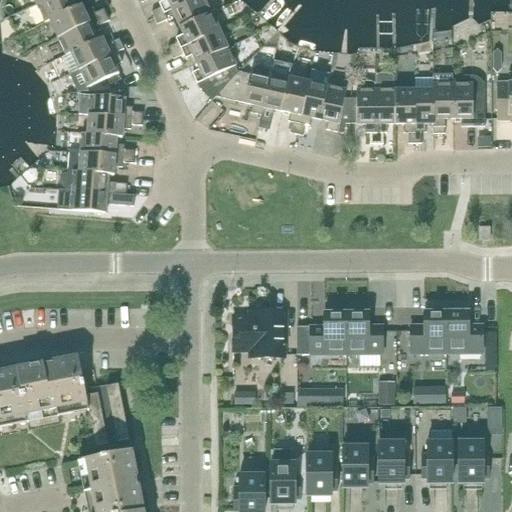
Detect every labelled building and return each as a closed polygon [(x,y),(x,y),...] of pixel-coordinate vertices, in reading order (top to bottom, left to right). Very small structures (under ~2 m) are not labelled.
[(49,0),(37,6),(45,24),(50,22),(50,21),(76,9),(76,8),(73,1),(76,0),(49,0)] [(154,20),(197,0),(166,0),(167,1),(160,5),(162,9),(151,14),(154,20)] [(180,29),(212,14),(204,0),(197,0),(154,20),(157,26),(167,21),(169,25),(176,22),(180,29)] [(92,10),(85,14),(81,6),(76,8),(76,9),(50,21),(50,22),(58,39),(107,16),(104,10),(94,15),(92,10)] [(170,55),(220,32),(212,14),(180,29),(183,36),(176,40),(178,44),(167,49),(170,55)] [(100,26),(110,22),(107,16),(58,39),(66,57),(71,54),(97,41),(97,40),(94,33),(101,30),(100,26)] [(196,64),(227,49),(220,32),(170,55),(173,61),(183,56),(185,60),(192,56),(196,64)] [(119,40),(105,46),(102,38),(97,40),(97,41),(71,54),(79,71),(117,53),(123,50),(119,40)] [(212,102),(217,97),(238,73),(227,49),(196,64),(199,71),(192,75),(199,91),(201,90),(203,94),(212,102)] [(115,67),(122,63),(117,53),(79,71),(87,89),(107,80),(110,86),(121,81),(115,67)] [(268,71),(265,69),(261,68),(256,68),(253,70),(252,70),(251,76),(239,73),(238,73),(217,97),(217,98),(252,106),(250,114),(261,117),(271,75),(271,74),(268,71)] [(511,74),(508,74),(508,84),(496,84),(496,122),(511,122),(511,74)] [(282,113),(290,79),(271,75),(261,117),(260,123),(271,126),(274,111),(282,113)] [(296,136),(309,83),(290,79),(282,113),(290,115),(288,123),(292,124),(290,135),(296,136)] [(319,121),(327,87),(309,83),(296,136),(303,138),(305,127),(309,128),(311,120),(319,121)] [(445,120),(453,120),(453,85),(433,85),(433,91),(434,91),(433,126),(433,135),(445,135),(445,120)] [(473,90),(473,85),(453,85),(453,120),(461,120),(461,128),(479,128),(479,116),(473,116),(473,114),(485,114),(485,90),(473,90)] [(345,99),(347,91),(327,87),(319,121),(327,123),(325,131),(343,135),(345,125),(351,125),(351,99),(345,99)] [(376,90),(373,88),(369,87),(364,87),(361,88),(357,91),(356,99),(351,99),(351,125),(356,125),(356,126),(365,126),(365,134),(369,134),(370,146),(376,146),(376,91),(376,90)] [(387,126),(395,126),(396,91),(376,91),(376,146),(383,145),(383,134),(387,134),(387,126)] [(408,145),(415,145),(415,91),(396,91),(395,126),(403,126),(403,134),(408,134),(408,145)] [(433,126),(434,91),(433,91),(415,91),(415,145),(421,145),(421,134),(425,134),(425,126),(433,126)] [(124,108),(125,99),(90,97),(89,117),(143,121),(143,114),(132,113),(132,109),(124,108)] [(142,127),(143,121),(89,117),(87,135),(87,136),(116,138),(122,139),(122,130),(131,131),(131,126),(142,127)] [(87,136),(87,135),(82,135),(81,154),(134,159),(135,152),(124,151),(124,147),(116,146),(116,138),(87,136)] [(134,165),(134,159),(81,154),(79,173),(79,174),(108,176),(108,177),(113,177),(114,168),(122,169),(123,164),(134,165)] [(79,174),(79,173),(68,172),(68,174),(64,175),(61,178),(61,185),(63,188),(66,190),(66,192),(72,192),(126,196),(126,190),(115,189),(116,185),(107,184),(108,177),(108,176),(79,174)] [(125,203),(126,196),(72,192),(71,212),(105,215),(106,206),(114,207),(114,202),(125,203)] [(490,242),(490,234),(490,229),(479,229),(479,242),(490,242)] [(414,354),(449,354),(449,311),(427,312),(427,324),(414,324),(414,354)] [(449,311),(449,354),(485,354),(485,325),(471,325),(471,311),(449,311)] [(321,355),(356,354),(356,312),(334,312),(334,324),(321,324),(321,346),(321,355)] [(356,312),(356,354),(392,354),(392,353),(392,324),(377,324),(377,312),(356,312)] [(283,345),(285,344),(284,313),(256,313),(256,319),(232,319),(232,351),(251,351),(251,359),(283,359),(283,345)] [(496,334),(486,334),(486,371),(497,371),(497,350),(496,334)] [(42,365),(16,370),(27,423),(28,423),(26,415),(56,410),(57,418),(58,417),(57,409),(86,404),(87,412),(88,411),(85,397),(78,358),(52,363),(51,357),(40,359),(42,365)] [(0,420),(25,416),(27,424),(27,423),(16,370),(0,373),(0,420)] [(117,443),(128,440),(118,385),(106,388),(117,443)] [(394,385),(381,385),(381,407),(394,407),(394,385)] [(342,391),(327,391),(328,406),(342,406),(342,391)] [(445,391),(429,391),(429,405),(445,405),(445,391)] [(280,394),(279,394),(279,405),(294,405),(294,394),(280,394)] [(97,395),(85,397),(88,411),(95,447),(107,445),(97,395)] [(464,395),(452,395),(452,404),(464,404),(464,395)] [(224,402),(225,420),(246,420),(246,402),(224,402)] [(427,440),(427,456),(421,456),(421,480),(428,480),(428,484),(452,484),(451,440),(427,440)] [(458,440),(459,484),(483,484),(483,480),(489,479),(489,455),(483,455),(482,440),(458,440)] [(403,441),(379,441),(379,485),(403,485),(403,480),(410,480),(410,456),(403,456),(403,441)] [(367,445),(343,445),(343,489),(367,489),(367,484),(374,484),(373,460),(367,460),(367,445)] [(143,511),(138,488),(144,486),(142,476),(136,477),(131,451),(77,462),(78,464),(85,462),(91,491),(83,493),(84,494),(92,493),(95,511),(143,511)] [(273,461),(270,461),(271,505),(295,505),(295,500),(301,501),(301,461),(291,461),(291,451),(273,451),(273,461)] [(331,453),(307,453),(307,497),(331,497),(331,492),(337,492),(337,468),(331,468),(331,453)] [(263,511),(264,473),(240,473),(240,489),(233,489),(233,511),(263,511)]
